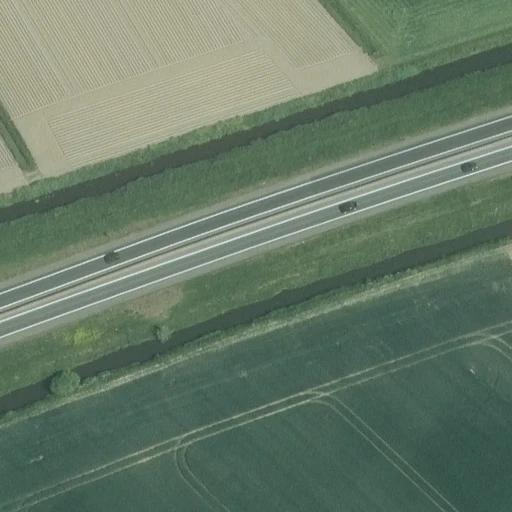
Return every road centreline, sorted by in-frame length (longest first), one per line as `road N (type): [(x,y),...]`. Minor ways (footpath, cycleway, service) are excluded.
road 1 (trunk): [(511,121),(0,301)]
road 2 (trunk): [(0,329),(511,152)]
